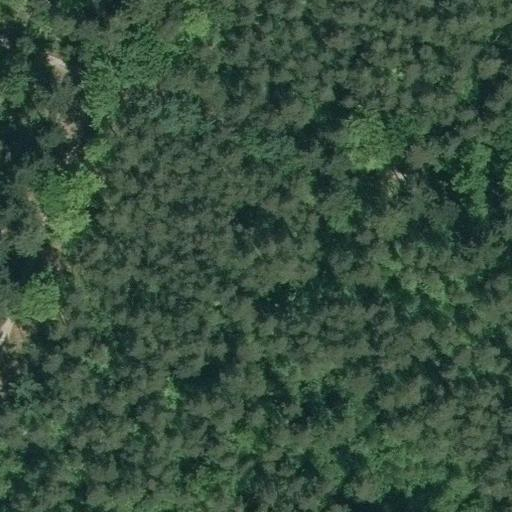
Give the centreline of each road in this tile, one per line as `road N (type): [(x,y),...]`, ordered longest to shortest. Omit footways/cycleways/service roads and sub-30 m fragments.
road 1 (track): [(0,42),(511,217)]
road 2 (track): [(0,352),(104,76)]
